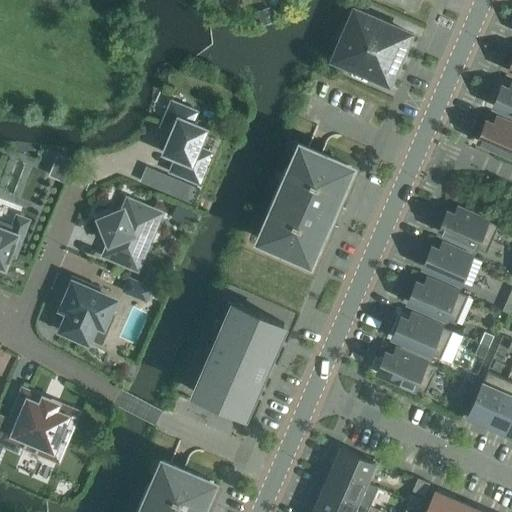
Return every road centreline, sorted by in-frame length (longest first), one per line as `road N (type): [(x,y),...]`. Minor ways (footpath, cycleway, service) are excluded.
road 1 (unclassified): [(315,392),(483,0)]
road 2 (residential): [(278,472),(118,398),(14,338)]
road 3 (residential): [(511,478),(315,392)]
road 4 (residential): [(14,338),(77,188)]
